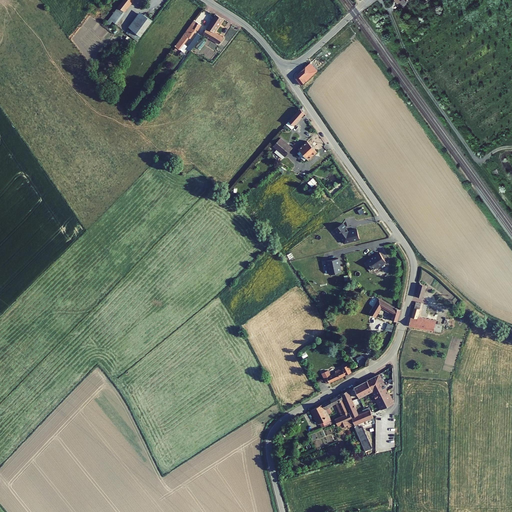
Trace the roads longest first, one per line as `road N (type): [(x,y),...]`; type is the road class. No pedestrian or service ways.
road 1 (residential): [(282,511),(268,448),(276,424),(386,358),(401,332),(413,272),(409,252),(285,63)]
road 2 (track): [(511,146),(475,159),(415,72),(381,0)]
